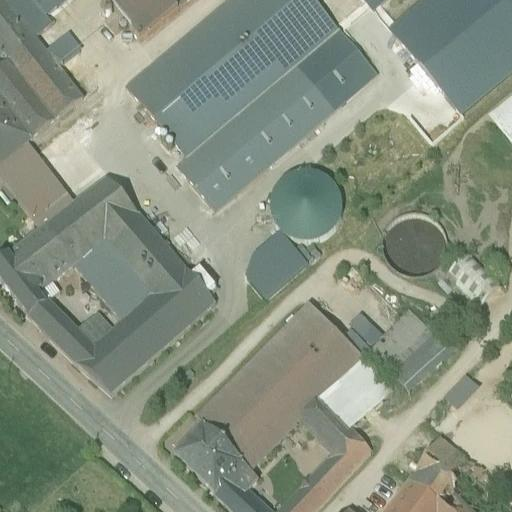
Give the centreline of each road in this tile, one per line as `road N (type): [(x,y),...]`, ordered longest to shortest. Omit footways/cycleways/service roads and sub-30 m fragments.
road 1 (unclassified): [(511,338),(338,511)]
road 2 (tertiary): [(177,511),(0,347)]
road 3 (track): [(117,88),(225,0)]
